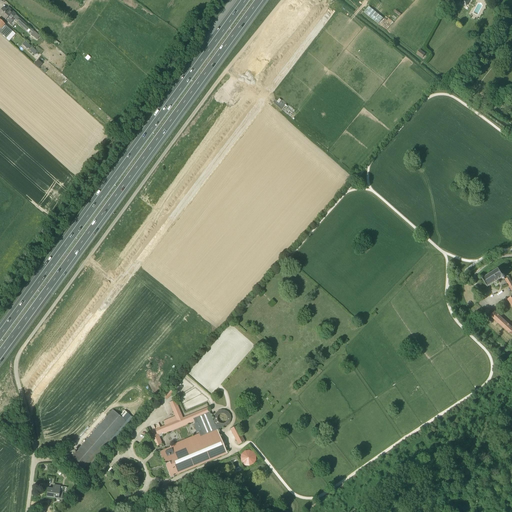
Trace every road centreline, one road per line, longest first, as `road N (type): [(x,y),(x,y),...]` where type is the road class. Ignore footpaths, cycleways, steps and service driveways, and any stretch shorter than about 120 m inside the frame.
road 1 (unclassified): [(27,511),(33,397),(339,0)]
road 2 (motorway): [(0,356),(260,0)]
road 3 (motorway): [(243,0),(0,332)]
